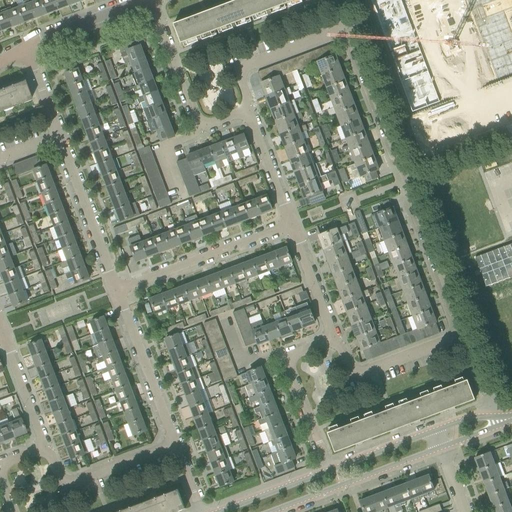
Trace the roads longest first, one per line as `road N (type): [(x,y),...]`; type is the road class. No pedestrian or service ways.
road 1 (residential): [(464,336),(347,27)]
road 2 (residential): [(118,289),(291,224)]
road 3 (residential): [(245,113),(199,126),(150,0)]
road 4 (residential): [(270,511),(439,448)]
road 5 (residential): [(174,444),(118,289)]
road 6 (residential): [(118,289),(58,136)]
road 7 (residential): [(329,469),(289,358),(331,340)]
road 8 (residential): [(464,336),(353,377),(331,340)]
road 9 (residential): [(245,113),(240,66),(347,27)]
road 10 (residential): [(174,444),(65,486),(42,449)]
road 11 (residential): [(26,47),(144,0)]
road 12 (residential): [(42,449),(1,333)]
road 13 (residential): [(331,340),(291,224)]
road 14 (residential): [(291,224),(245,113)]
